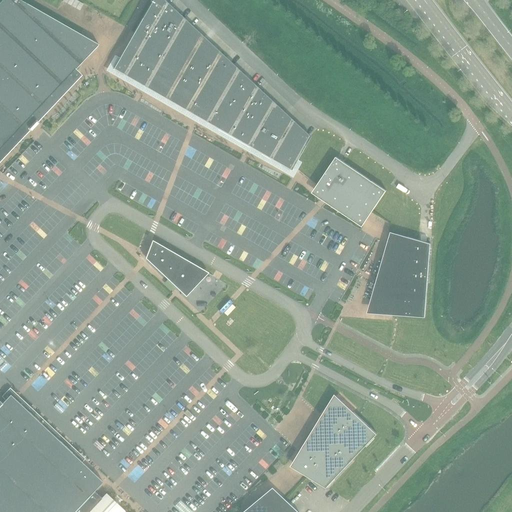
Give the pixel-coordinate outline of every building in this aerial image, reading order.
[(17,0),(0,0),(0,41),(53,92),(98,44),(17,0)] [(83,4),(76,0),(62,0),(62,1),(79,11),(83,4)] [(113,69),(134,80),(174,9),(164,0),(151,0),(119,57),(112,68),(113,69)] [(174,9),(134,80),(155,92),(192,26),(174,9)] [(192,26),(155,92),(186,110),(219,52),(192,26)] [(0,41),(0,103),(22,125),(53,92),(0,41)] [(219,52),(186,110),(217,128),(246,77),(219,52)] [(246,77),(217,128),(248,146),(273,102),(246,77)] [(248,146),(289,170),(291,170),(293,166),(310,136),(309,135),(309,136),(273,102),(248,146)] [(0,103),(0,147),(22,125),(0,103)] [(317,184),(315,187),(365,221),(371,212),(372,211),(386,190),(344,162),(337,157),(335,156),(321,178),(317,184)] [(420,318),(425,244),(416,241),(392,234),(369,314),(392,316),(420,318)] [(145,257),(185,294),(206,272),(151,241),(145,257)] [(1,403),(0,404),(0,511),(73,511),(94,491),(102,481),(10,394),(1,403)] [(321,489),(372,435),(335,399),(324,417),(291,470),(321,489)] [(297,511),(274,490),(247,511),(297,511)] [(125,511),(105,493),(101,497),(94,491),(73,511),(125,511)]
